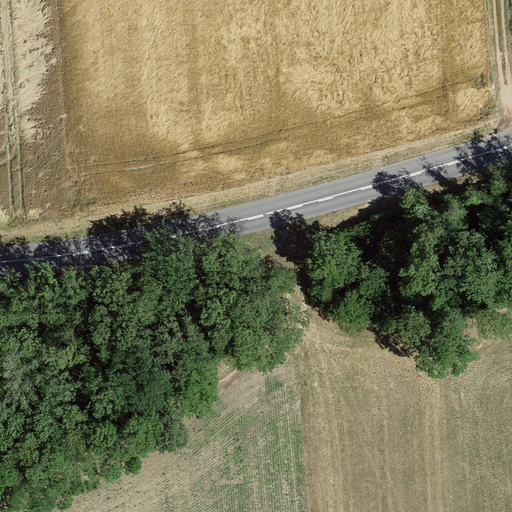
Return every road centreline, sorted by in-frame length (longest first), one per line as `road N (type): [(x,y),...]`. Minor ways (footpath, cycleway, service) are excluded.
road 1 (tertiary): [(511,152),(267,224),(0,276)]
road 2 (track): [(496,0),(507,154)]
